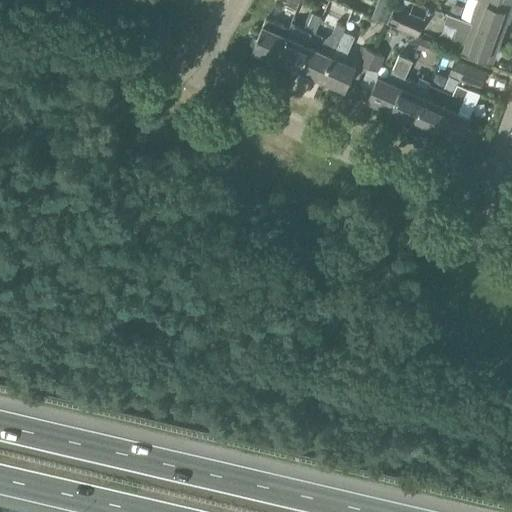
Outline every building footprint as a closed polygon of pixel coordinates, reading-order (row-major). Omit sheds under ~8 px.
[(501,34),(510,9),(484,0),(464,0),(458,19),(462,20),(473,24),(501,34)] [(511,0),(484,0),(510,9),(511,3),(511,0)] [(301,69),(315,35),(323,18),(314,14),(309,26),(308,25),(305,31),(292,25),(290,31),(277,59),(301,69)] [(473,24),(462,20),(458,19),(448,15),(446,23),(460,28),(458,31),(469,35),(464,49),(492,59),(501,34),(473,24)] [(253,49),(277,59),(290,31),(266,20),(253,49)] [(329,41),(315,35),(301,69),(323,79),(344,31),(346,27),(337,24),(332,36),(331,35),(329,41)] [(344,31),(323,79),(346,89),(356,67),(344,62),(355,37),(344,31)] [(360,64),(368,67),(375,53),(366,50),(360,64)] [(384,57),(375,53),(368,67),(377,72),(380,65),(384,57)] [(367,100),(392,110),(405,80),(405,79),(413,62),(399,56),(390,75),(392,75),(389,82),(377,77),(367,100)] [(449,75),(459,79),(465,64),(455,60),(452,66),(449,75)] [(487,72),(465,64),(459,79),(481,87),(487,72)] [(360,85),(371,90),(377,76),(379,72),(377,72),(368,67),(360,85)] [(405,80),(392,110),(415,120),(431,83),(429,82),(430,81),(419,77),(416,84),(405,80)] [(431,83),(415,120),(437,130),(453,93),(431,83)] [(453,93),(437,130),(460,140),(470,117),(458,112),(468,90),(457,85),(453,93)]
